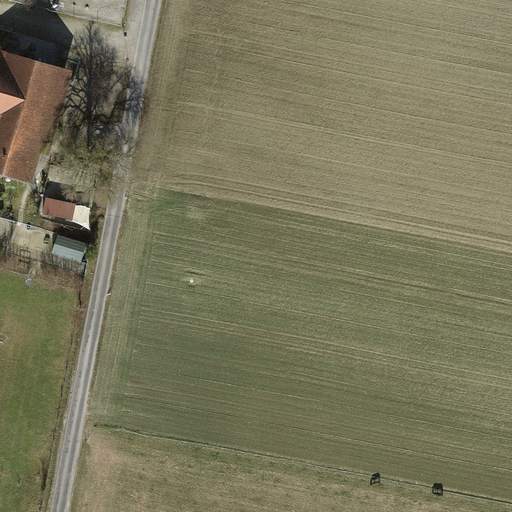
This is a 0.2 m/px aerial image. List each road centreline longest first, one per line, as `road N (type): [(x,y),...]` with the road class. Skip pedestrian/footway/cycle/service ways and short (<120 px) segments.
road 1 (tertiary): [(153,0),(60,511)]
road 2 (track): [(143,54),(0,13)]
